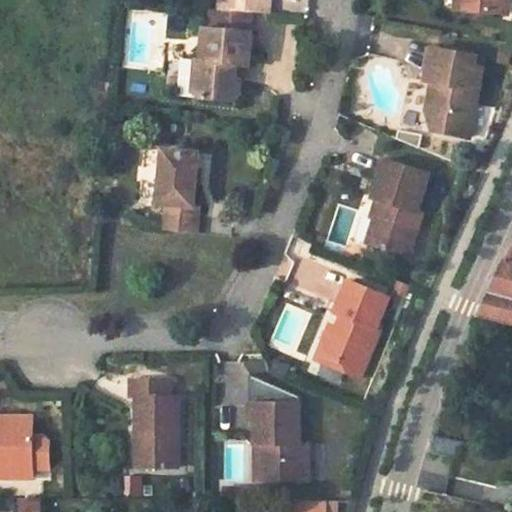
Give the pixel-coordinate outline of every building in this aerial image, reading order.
[(272,0),(219,0),(219,7),(272,11),(272,0)] [(236,76),(237,63),(249,64),(251,32),(249,32),(251,10),(219,7),(210,6),(208,29),(203,28),(201,61),(196,61),(194,91),(204,91),(204,96),(232,99),(239,92),(240,77),(236,76)] [(472,137),(486,68),(479,66),(480,58),(433,49),(427,81),(433,82),(438,83),(437,89),(432,88),(427,112),(439,114),(436,130),(472,137)] [(194,91),(196,61),(182,60),(179,94),(204,96),(204,91),(194,91)] [(169,150),(165,202),(171,203),(170,230),(205,233),(207,205),(203,205),(207,152),(169,150)] [(382,202),(368,246),(401,256),(409,234),(417,237),(422,221),(424,215),(419,214),(433,174),(387,160),(375,200),(382,202)] [(340,204),(330,239),(347,243),(356,208),(340,204)] [(409,234),(401,256),(410,259),(417,237),(409,234)] [(511,264),(506,263),(481,316),(511,323),(511,264)] [(337,329),(327,356),(348,364),(349,375),(362,380),(382,333),(379,332),(392,300),(350,283),(337,314),(346,318),(341,330),(337,329)] [(337,314),(321,354),(327,356),(337,329),(341,330),(346,318),(337,314)] [(318,362),(349,375),(348,364),(327,356),(321,354),(318,362)] [(139,401),(139,455),(178,455),(179,401),(171,402),(171,385),(134,385),(133,401),(139,401)] [(265,445),(265,482),(304,482),(304,446),(302,446),(302,407),(258,406),(258,423),(258,446),(265,445)] [(0,468),(30,470),(31,459),(49,459),(49,455),(49,446),(43,438),(33,438),(34,420),(0,418),(0,468)] [(437,436),(434,435),(431,454),(457,459),(461,442),(437,436)] [(258,446),(257,482),(265,482),(265,445),(258,446)] [(49,459),(31,459),(30,470),(33,470),(48,471),(49,459)] [(0,480),(33,481),(33,470),(30,470),(0,468),(0,480)] [(293,511),(338,511),(339,501),(294,500),(293,511)] [(26,503),(25,511),(43,511),(43,503),(26,503)]
